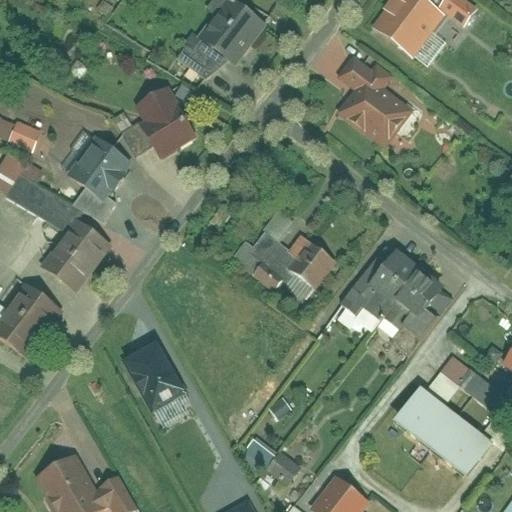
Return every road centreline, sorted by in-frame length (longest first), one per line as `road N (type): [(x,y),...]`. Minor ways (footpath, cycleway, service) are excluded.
road 1 (residential): [(0,452),(254,104)]
road 2 (residential): [(511,299),(254,104)]
road 3 (residential): [(254,104),(340,0)]
